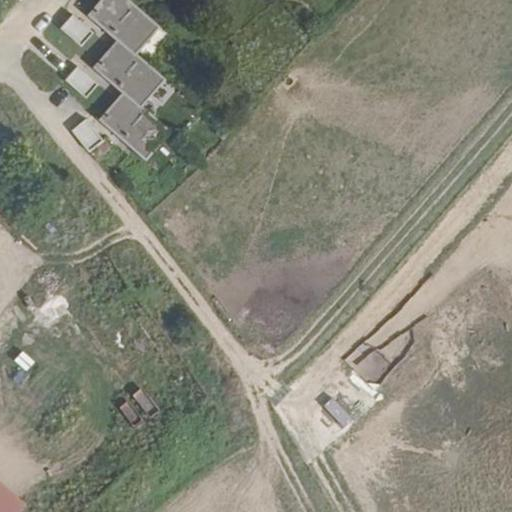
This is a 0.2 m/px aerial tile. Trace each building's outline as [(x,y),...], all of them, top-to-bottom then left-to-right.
[(145,40),(101,0),(97,0),(74,25),(102,53),(79,77),(108,105),(83,131),(129,174),(155,144),(128,119),(153,92),(122,64),(145,40)] [(46,37),(67,56),(80,43),(59,23),(46,37)] [(51,89),(72,108),(84,94),(64,75),(51,89)] [(73,163),(88,152),(71,130),(56,142),(73,163)] [(0,511),(19,511),(21,511),(0,493),(0,511)]
